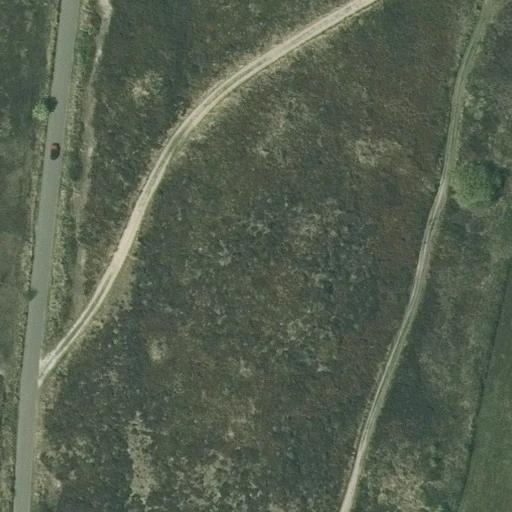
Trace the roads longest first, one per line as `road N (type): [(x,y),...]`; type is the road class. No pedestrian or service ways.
road 1 (unknown): [(345,511),(450,166),(485,0)]
road 2 (track): [(28,382),(60,349),(125,240),(167,135),(210,90),(366,0)]
road 3 (unclassified): [(20,511),(67,0)]
